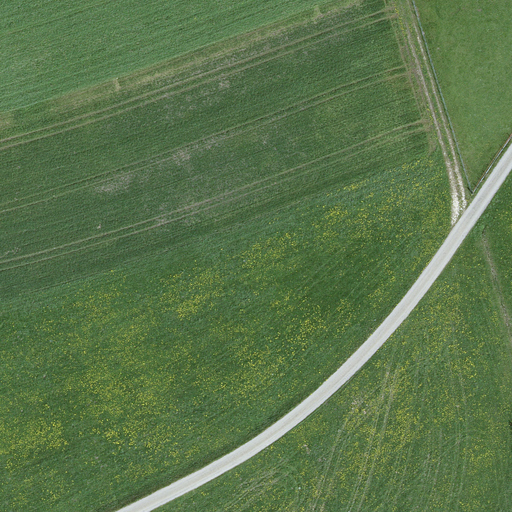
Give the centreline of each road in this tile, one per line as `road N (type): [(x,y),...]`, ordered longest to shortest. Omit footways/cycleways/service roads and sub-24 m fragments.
road 1 (unclassified): [(511,156),(386,330),(326,390),(244,451),(129,511)]
road 2 (track): [(460,231),(458,182),(404,0)]
